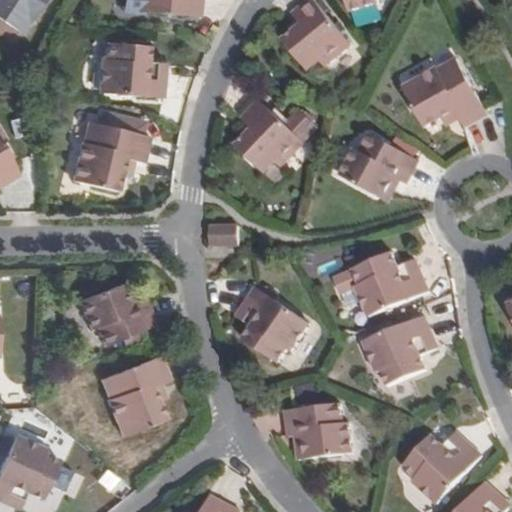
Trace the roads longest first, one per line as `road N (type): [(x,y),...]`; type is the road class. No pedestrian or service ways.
road 1 (unclassified): [(182,241),(193,144),(219,54),(251,0)]
road 2 (unclassified): [(234,430),(188,315),(182,241)]
road 3 (unclassified): [(468,250),(473,335),(511,437)]
road 4 (unclassified): [(0,245),(182,241)]
road 5 (unclassified): [(125,511),(234,430)]
